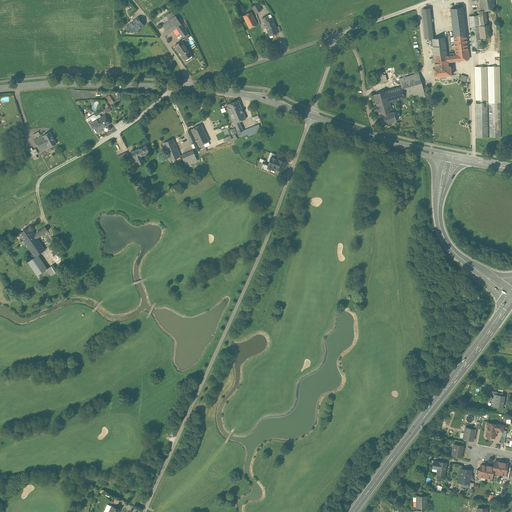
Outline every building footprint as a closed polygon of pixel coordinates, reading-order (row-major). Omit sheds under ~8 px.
[(493,0),(480,0),(482,11),(486,11),(495,10),(493,0)] [(258,4),(252,7),(256,13),(261,10),(258,4)] [(429,7),(422,10),(422,15),(430,14),(429,7)] [(463,7),(450,9),(454,41),(467,39),(463,7)] [(482,11),(479,11),(481,26),(487,25),(486,11),(482,11)] [(159,22),(162,26),(175,16),(173,12),(159,22)] [(251,12),(243,16),(248,25),(256,21),(251,12)] [(271,14),(266,16),(263,17),(262,18),(263,18),(262,19),(263,22),(264,21),(266,28),(269,36),(278,33),(276,27),(272,18),(271,14)] [(430,14),(422,15),(424,29),(432,28),(430,14)] [(478,15),(469,16),(473,50),(482,48),(481,38),(480,38),(479,26),(478,15)] [(175,16),(162,26),(168,34),(171,31),(176,28),(181,24),(175,16)] [(143,25),(137,18),(130,25),(125,29),(129,32),(133,29),(135,31),(143,25)] [(188,34),(181,24),(176,28),(179,32),(183,37),(185,35),(188,34)] [(487,25),(481,26),(479,26),(480,38),(481,38),(490,37),(489,25),(487,25)] [(445,37),(432,39),(435,63),(448,62),(447,56),(445,37)] [(467,39),(454,41),(456,55),(447,56),(448,62),(469,59),(467,39)] [(192,55),(181,40),(175,45),(185,60),(186,60),(192,56),(191,55),(192,55)] [(499,54),(489,54),(489,63),(499,63),(499,54)] [(486,63),(475,64),(476,138),(488,138),(487,105),(489,105),(489,138),(501,137),(499,63),(489,63),(488,63),(489,104),(487,104),(486,63)] [(435,68),(433,68),(434,77),(451,75),(450,66),(448,66),(435,68)] [(419,73),(399,78),(402,86),(405,98),(418,94),(420,98),(425,97),(424,92),(419,73)] [(385,74),(369,79),(371,85),(387,80),(385,74)] [(466,82),(468,76),(461,74),(459,79),(466,82)] [(399,78),(391,80),(394,89),(402,86),(399,78)] [(394,89),(386,91),(389,102),(405,98),(402,86),(394,89)] [(386,91),(379,93),(385,113),(392,111),(389,102),(386,91)] [(379,93),(373,94),(377,106),(373,107),(374,112),(378,111),(379,115),(385,113),(379,93)] [(110,94),(106,97),(110,104),(114,102),(110,94)] [(238,100),(227,105),(232,118),(244,113),(238,100)] [(379,115),(381,125),(396,121),(393,111),(392,111),(385,113),(379,115)] [(244,113),(232,118),(238,133),(240,132),(242,136),(248,134),(246,129),(244,130),(243,131),(239,121),(246,118),(244,113)] [(105,115),(97,119),(95,114),(86,119),(88,122),(91,120),(92,122),(95,128),(97,131),(110,124),(105,115)] [(201,124),(191,129),(199,146),(203,144),(209,141),(201,124)] [(249,128),(246,129),(248,134),(256,131),(257,130),(255,125),(249,128)] [(56,143),(50,131),(43,135),(47,143),(44,144),(46,149),(56,143)] [(43,135),(34,140),(41,152),(46,149),(44,144),(47,143),(43,135)] [(173,139),(163,143),(170,161),(180,156),(173,139)] [(146,145),(132,152),(135,159),(132,160),(135,166),(138,164),(143,162),(141,156),(149,152),(146,145)] [(193,150),(181,155),(184,161),(188,159),(195,156),(193,150)] [(127,152),(117,156),(121,162),(130,158),(127,152)] [(278,159),(271,157),(268,165),(272,167),(275,168),(282,170),(285,162),(278,159)] [(268,165),(262,162),(259,168),(269,173),(272,167),(268,165)] [(30,226),(19,234),(24,240),(34,234),(34,233),(30,226)] [(34,234),(24,240),(25,243),(35,257),(38,255),(45,250),(37,238),(48,231),(45,227),(34,234)] [(38,255),(35,257),(28,262),(37,276),(47,269),(38,255)] [(52,266),(48,269),(52,275),(56,271),(52,266)] [(497,395),(494,395),(493,399),(496,400),(494,406),(502,408),(504,396),(497,395)] [(497,425),(488,424),(486,435),(487,436),(487,438),(490,438),(491,437),(491,436),(495,437),(496,433),(497,432),(498,431),(503,432),(504,425),(497,424),(497,425)] [(475,429),(465,427),(463,439),(473,441),(475,429)] [(464,446),(453,444),(451,455),(461,457),(464,446)] [(447,463),(434,461),(432,468),(437,469),(436,474),(444,476),(447,463)] [(508,463),(495,461),(494,467),(493,473),(505,475),(507,466),(508,463)] [(494,467),(481,464),(480,470),(479,476),(480,476),(492,478),(493,473),(494,467)] [(471,470),(461,468),(458,482),(469,484),(471,470)] [(427,496),(416,496),(416,508),(427,508),(427,496)]
